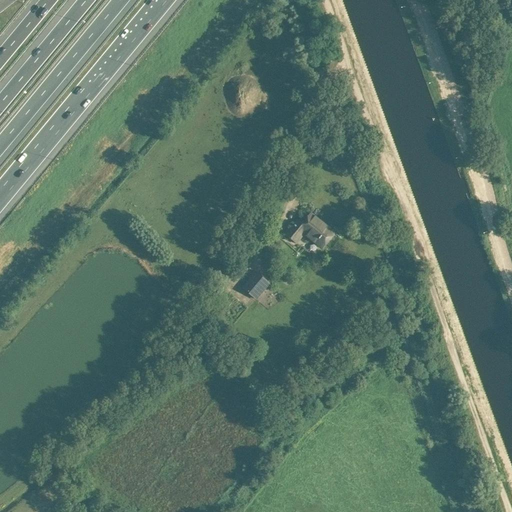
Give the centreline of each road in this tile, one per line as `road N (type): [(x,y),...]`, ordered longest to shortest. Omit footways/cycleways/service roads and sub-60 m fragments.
road 1 (track): [(328,0),(509,511)]
road 2 (track): [(413,0),(511,288)]
road 3 (motorway): [(0,191),(156,0)]
road 4 (motorway): [(0,145),(120,0)]
road 5 (motorway): [(86,0),(0,103)]
